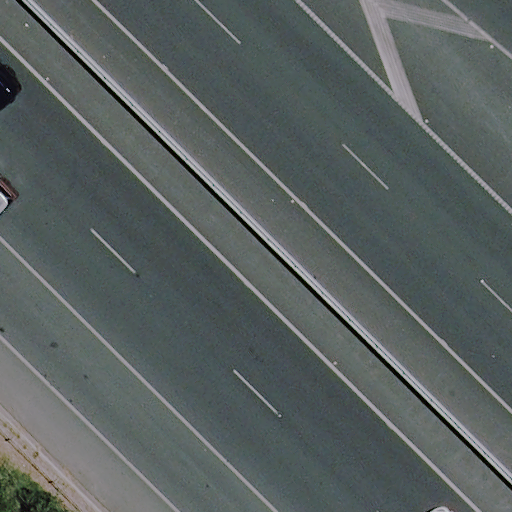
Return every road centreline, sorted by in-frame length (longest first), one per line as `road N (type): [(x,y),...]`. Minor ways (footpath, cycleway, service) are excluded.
road 1 (motorway): [(380,511),(0,134)]
road 2 (motorway): [(195,0),(511,315)]
road 3 (motorway): [(219,511),(0,294)]
